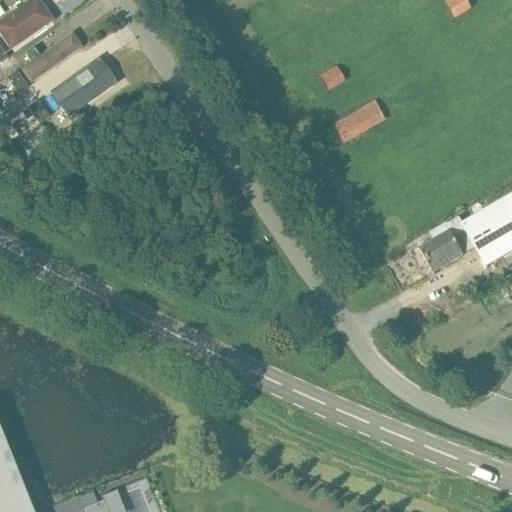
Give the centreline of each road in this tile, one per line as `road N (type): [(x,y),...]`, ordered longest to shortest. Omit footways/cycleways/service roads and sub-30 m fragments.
road 1 (unclassified): [(511,437),(407,393),(368,356),(124,0)]
road 2 (secondary): [(511,480),(288,388),(0,244)]
